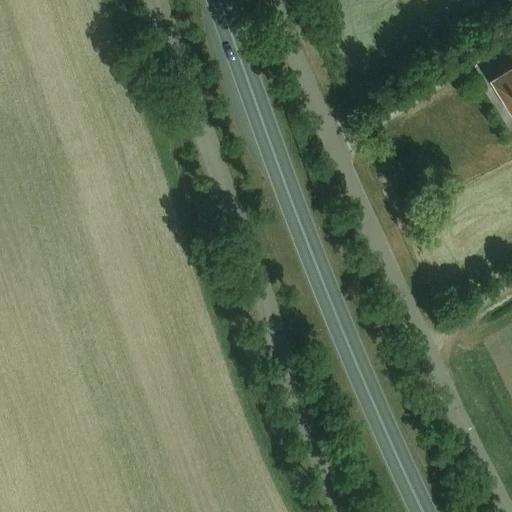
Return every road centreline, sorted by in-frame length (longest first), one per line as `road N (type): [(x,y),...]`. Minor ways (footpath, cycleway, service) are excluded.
road 1 (unclassified): [(507,511),(270,0)]
road 2 (trunk): [(421,511),(340,329),(218,0)]
road 3 (unclassified): [(346,511),(156,0)]
